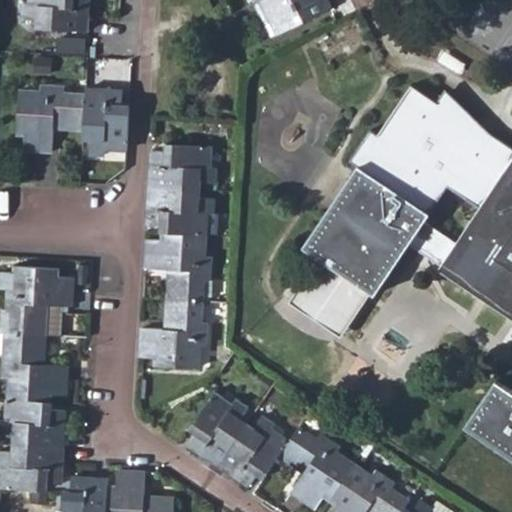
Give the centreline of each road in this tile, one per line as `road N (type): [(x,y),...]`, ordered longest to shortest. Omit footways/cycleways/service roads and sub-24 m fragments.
road 1 (residential): [(134,249),(127,419),(257,511)]
road 2 (residential): [(142,0),(134,249)]
road 3 (residential): [(0,241),(134,249)]
